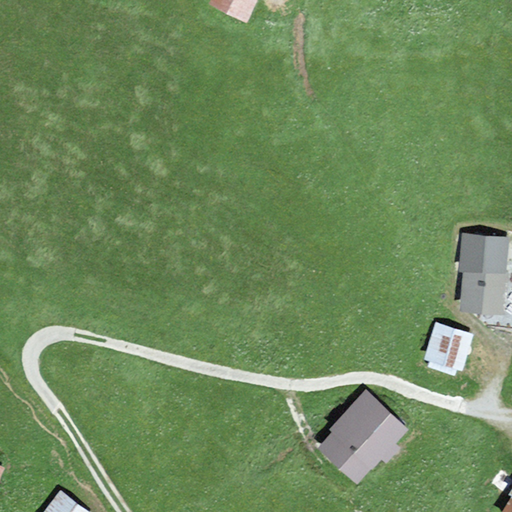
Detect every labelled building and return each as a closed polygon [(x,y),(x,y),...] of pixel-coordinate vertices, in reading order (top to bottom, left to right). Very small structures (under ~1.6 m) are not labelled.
[(214,0),(243,14),(249,0),(214,0)] [(504,239),(467,236),(463,267),(470,268),(467,302),(498,304),(504,239)] [(468,335),(439,325),(429,353),(433,354),(430,364),(452,371),(455,362),(459,363),(468,335)] [(324,441),(358,474),(401,427),(367,395),(324,441)] [(82,511),(62,495),(48,511),(82,511)]
